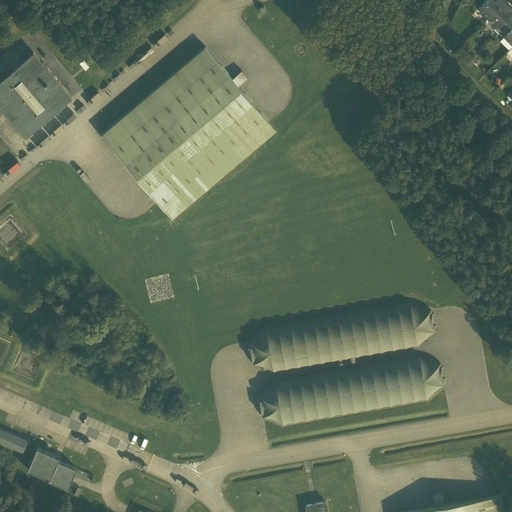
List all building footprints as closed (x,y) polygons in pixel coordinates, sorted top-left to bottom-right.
[(486,0),(479,7),(489,16),(504,0),(486,0)] [(511,10),(511,7),(504,0),(489,16),(498,25),(503,20),(511,10)] [(498,25),(495,28),(499,32),(507,24),(503,20),(498,25)] [(507,24),(499,32),(503,37),(505,35),(511,28),(507,24)] [(104,139),(174,220),(279,129),(208,48),(104,139)] [(37,56),(0,87),(0,109),(28,142),(76,101),(37,56)] [(247,342),(252,364),(274,371),(419,346),(436,332),(431,310),(411,301),(266,328),(247,342)] [(258,395),(262,417),(284,425),(427,401),(445,386),(441,363),(419,355),(275,381),(258,395)] [(0,442),(22,452),(27,440),(0,428),(0,442)] [(37,447),(27,469),(48,477),(47,479),(68,487),(77,467),(58,460),(60,457),(37,447)] [(505,511),(502,493),(444,503),(442,492),(433,494),(435,505),(398,511),(505,511)] [(332,511),(330,499),(307,503),(308,511),(332,511)]
